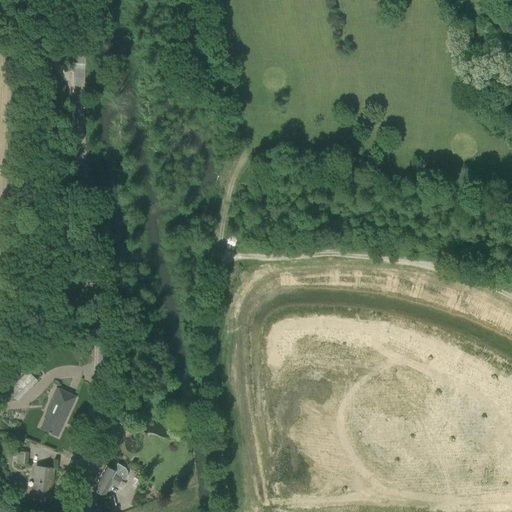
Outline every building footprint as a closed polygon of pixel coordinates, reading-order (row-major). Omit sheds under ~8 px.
[(7,392),(16,401),(37,380),(28,371),(7,392)] [(48,411),(40,429),(57,437),(76,396),(57,388),(50,401),(58,405),(54,414),(48,411)] [(14,451),(13,460),(16,460),(16,464),(27,465),(28,452),(14,451)] [(123,467),(117,463),(113,470),(105,465),(92,490),(102,495),(105,490),(107,491),(111,484),(116,487),(122,477),(125,478),(127,475),(127,473),(126,471),(125,469),(123,467)] [(52,483),(53,468),(36,466),(33,499),(50,501),(51,487),(50,487),(51,483),(52,483)] [(102,511),(115,508),(112,496),(99,499),(102,511)]
